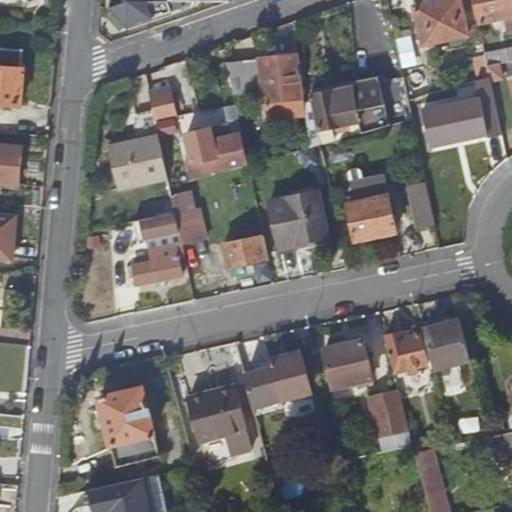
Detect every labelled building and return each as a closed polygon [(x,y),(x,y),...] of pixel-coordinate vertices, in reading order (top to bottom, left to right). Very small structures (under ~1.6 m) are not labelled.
[(131,0),(111,7),(127,27),(183,7),(183,0),(131,0)] [(461,0),(449,0),(416,7),(424,46),(469,37),(461,0)] [(511,0),(474,0),(480,24),(511,17),(511,0)] [(489,63),(511,59),(511,45),(487,50),(489,63)] [(0,105),(24,108),(27,70),(26,70),(27,52),(0,49),(0,105)] [(308,116),(302,56),(248,62),(251,90),(265,88),(269,120),(308,116)] [(315,95),(318,133),(330,132),(330,136),(347,133),(347,129),(360,127),(358,114),(384,110),(381,89),(315,95)] [(152,94),(159,124),(178,119),(172,90),(152,94)] [(487,138),(504,135),(495,96),(479,99),(487,138)] [(438,115),(422,119),(425,134),(450,128),(451,130),(471,126),(466,104),(447,109),(446,104),(436,106),(438,115)] [(224,173),(223,169),(246,164),(239,135),(230,138),(227,127),(211,130),(188,135),(193,160),(187,162),(192,182),(224,173)] [(313,149),(319,148),(318,133),(311,134),(313,149)] [(123,189),(171,179),(161,136),(114,147),(123,189)] [(348,146),(324,153),(326,159),(328,166),(352,159),(348,146)] [(24,150),(0,147),(0,185),(20,188),(24,150)] [(316,162),(326,159),(324,153),(314,155),(316,162)] [(397,190),(389,184),(387,177),(353,184),(357,204),(350,205),(357,242),(399,233),(395,211),(400,209),(397,190)] [(174,195),(178,213),(182,232),(184,244),(210,239),(203,208),(198,209),(194,191),(174,195)] [(274,204),(282,249),(330,238),(320,194),(274,204)] [(420,230),(437,226),(431,195),(414,199),(420,230)] [(139,241),(182,232),(178,213),(135,223),(139,241)] [(18,219),(0,217),(0,260),(14,262),(18,219)] [(149,240),(154,262),(134,266),(139,287),(158,283),(168,281),(185,277),(181,259),(187,258),(184,244),(182,232),(139,241),(139,242),(149,240)] [(232,268),(271,260),(267,237),(227,245),(232,268)] [(203,254),(190,257),(194,277),(208,274),(203,254)] [(437,372),(473,362),(462,320),(427,331),(437,372)] [(422,335),(413,338),(408,339),(406,333),(387,339),(396,375),(431,366),(422,335)] [(366,344),(327,352),(336,389),(374,381),(366,344)] [(249,378),(259,417),(317,401),(304,357),(275,365),(277,370),(249,378)] [(192,400),(203,443),(248,431),(237,388),(192,400)] [(145,390),(103,401),(121,470),(164,459),(145,390)] [(382,439),(411,431),(401,393),(372,401),(382,439)] [(493,438),(505,435),(502,422),(489,425),(493,438)] [(449,448),(456,446),(452,431),(445,432),(449,448)] [(503,470),(511,467),(511,434),(497,438),(503,470)] [(417,455),(425,453),(421,438),(413,439),(416,448),(417,455)] [(450,511),(435,451),(425,453),(417,455),(432,511),(450,511)] [(511,467),(503,470),(508,490),(511,489),(511,467)] [(91,487),(96,511),(170,511),(161,472),(91,487)]
